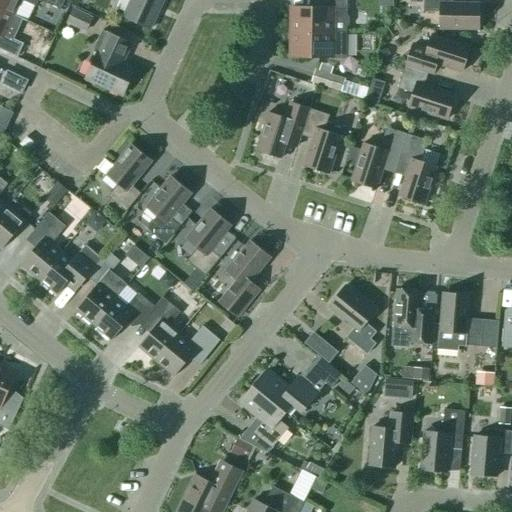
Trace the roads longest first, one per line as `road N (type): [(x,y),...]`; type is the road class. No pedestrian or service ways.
road 1 (residential): [(447,265),(511,43)]
road 2 (residential): [(179,430),(318,258)]
road 3 (residential): [(318,258),(149,125)]
road 4 (residential): [(149,125),(192,13),(206,1),(263,1)]
road 5 (residential): [(121,122),(77,167),(27,119),(44,84)]
road 6 (unclassified): [(25,511),(89,387)]
road 7 (residential): [(318,258),(447,265)]
